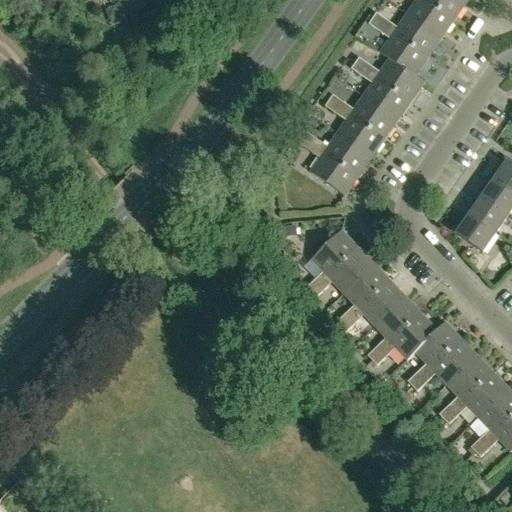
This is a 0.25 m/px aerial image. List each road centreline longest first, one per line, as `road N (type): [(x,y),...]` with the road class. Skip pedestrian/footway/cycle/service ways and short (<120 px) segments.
road 1 (tertiary): [(0,346),(151,193),(309,0)]
road 2 (residential): [(511,337),(424,246),(405,212),(511,59)]
